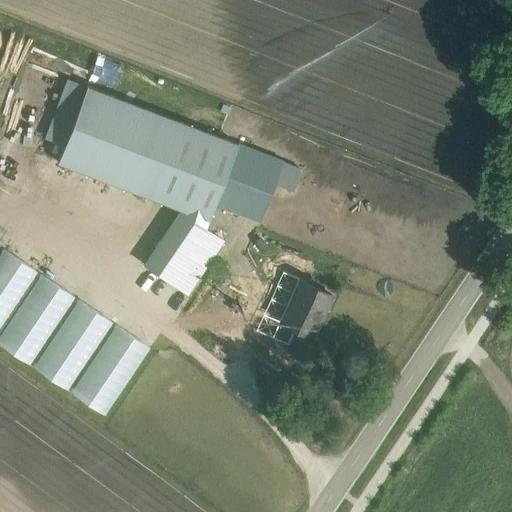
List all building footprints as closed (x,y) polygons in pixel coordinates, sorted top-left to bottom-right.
[(283,160),(87,85),(58,161),(181,208),(144,263),(188,293),(224,239),(206,227),(214,204),(260,221),(283,160)] [(0,323),(37,269),(4,246),(0,252),(0,323)] [(0,342),(29,362),(75,294),(42,272),(0,333),(0,342)] [(332,294),(300,279),(280,321),(313,336),(332,294)] [(66,388),(112,320),(79,297),(33,365),(66,388)] [(104,413),(150,345),(117,322),(71,390),(104,413)]
